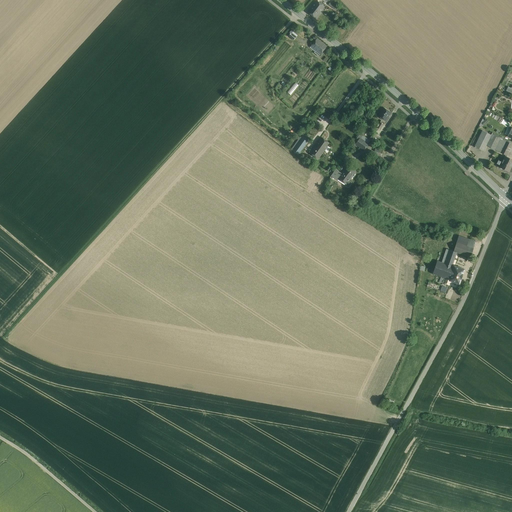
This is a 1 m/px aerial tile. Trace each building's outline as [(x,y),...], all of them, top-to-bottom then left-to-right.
[(324,6),(317,1),(308,12),(316,18),(324,6)] [(327,46),(317,38),(311,47),(320,55),(327,46)] [(294,82),(288,92),(292,94),(298,84),(294,82)] [(391,112),(384,108),(378,116),(386,121),(391,112)] [(491,135),(483,131),(475,147),(484,151),(490,138),(492,135),(491,135)] [(357,138),(359,140),(360,138),(368,144),(370,141),(369,140),(360,133),(357,138)] [(501,137),(493,133),(491,135),(492,135),(490,138),(499,142),(501,138),(501,137)] [(379,140),(372,135),(369,140),(370,141),(376,145),(379,140)] [(321,137),(310,153),(318,159),(330,143),(321,137)] [(308,142),(302,138),(293,150),(298,155),(308,142)] [(359,140),(356,144),(364,150),(368,144),(360,138),(359,140)] [(499,142),(490,138),(486,146),(495,150),(499,142)] [(499,142),(495,150),(500,153),(506,141),(501,138),(499,142)] [(511,145),(511,143),(506,141),(500,153),(507,156),(511,145)] [(511,165),(511,159),(505,156),(500,167),(509,172),(511,165)] [(342,174),(338,179),(346,184),(349,181),(356,171),(348,165),(342,174)] [(338,179),(342,174),(336,171),(337,170),(332,176),(332,177),(333,176),(338,180),(338,179)] [(469,239),(459,236),(457,242),(467,246),(469,239)] [(476,241),(469,239),(467,246),(473,248),(476,241)] [(467,246),(457,242),(455,246),(454,251),(457,252),(470,257),(473,248),(467,246)] [(446,249),(442,262),(445,264),(450,250),(446,249)] [(442,262),(437,261),(433,274),(445,278),(450,280),(454,267),(452,266),(457,252),(454,251),(450,250),(445,264),(442,262)] [(464,269),(455,266),(454,267),(450,280),(449,280),(450,280),(459,284),(464,269)]
